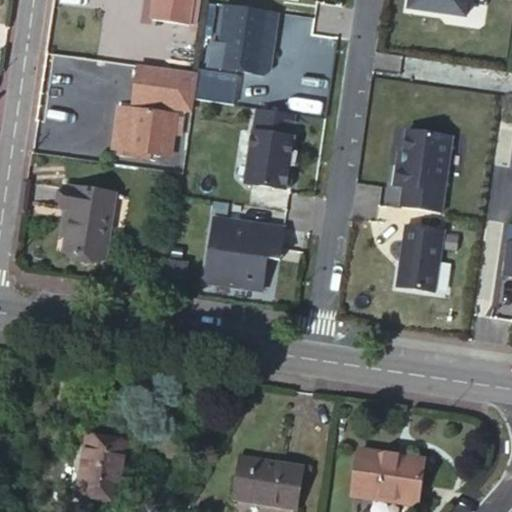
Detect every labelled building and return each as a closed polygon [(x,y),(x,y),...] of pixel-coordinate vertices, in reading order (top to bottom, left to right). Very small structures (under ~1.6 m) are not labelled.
[(102,50),(105,0),(104,0),(72,0),(69,48),(102,50)] [(154,0),(151,20),(188,25),(189,24),(192,0),(154,0)] [(198,0),(192,0),(189,24),(195,25),(198,0)] [(465,12),(466,0),(409,0),(409,4),(465,12)] [(274,9),(226,2),(221,41),(214,40),(211,65),(265,72),(271,67),(273,52),(268,47),(274,9)] [(279,10),(274,9),(268,47),(273,52),(279,10)] [(192,111),(198,73),(139,65),(134,102),(192,111)] [(254,127),(253,127),(245,179),(290,186),(296,182),(298,173),(293,166),(287,166),(292,135),(290,134),(294,111),(258,105),(254,127)] [(130,109),(116,107),(109,154),(123,156),(130,109)] [(173,115),(130,109),(123,156),(148,160),(149,153),(170,156),(173,135),(180,136),(183,118),(173,116),(173,115)] [(441,210),(452,134),(409,128),(404,163),(399,163),(396,182),(406,183),(403,204),(441,210)] [(64,184),(61,208),(70,209),(64,249),(105,255),(114,190),(64,184)] [(55,247),(64,249),(70,209),(61,208),(55,247)] [(283,226),(214,216),(205,279),(260,287),(265,256),(266,243),(280,245),(283,226)] [(435,289),(444,229),(406,223),(397,283),(435,289)] [(278,258),(280,245),(266,243),(265,256),(278,258)] [(187,262),(169,259),(167,277),(184,280),(187,262)] [(125,444),(84,437),(75,491),(97,495),(96,501),(115,505),(119,483),(114,483),(118,461),(122,462),(125,444)] [(419,461),(357,451),(350,495),(369,498),(370,494),(414,502),(419,461)] [(301,468),(238,457),(231,499),(294,511),(301,468)]
